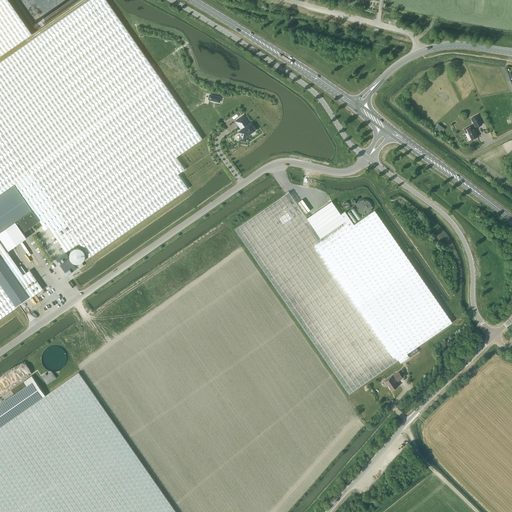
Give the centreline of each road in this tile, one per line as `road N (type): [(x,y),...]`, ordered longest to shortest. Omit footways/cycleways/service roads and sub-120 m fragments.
road 1 (unclassified): [(0,352),(265,168),(294,162),(347,172),(367,157)]
road 2 (unclassified): [(170,0),(313,91),(367,157)]
road 3 (unclassified): [(327,511),(494,336)]
road 4 (unclassified): [(367,157),(455,226),(472,269),(473,308),(494,336)]
road 5 (primary): [(227,20),(354,109)]
road 6 (primary): [(355,101),(227,20)]
road 7 (unclassified): [(420,52),(405,31),(287,0)]
